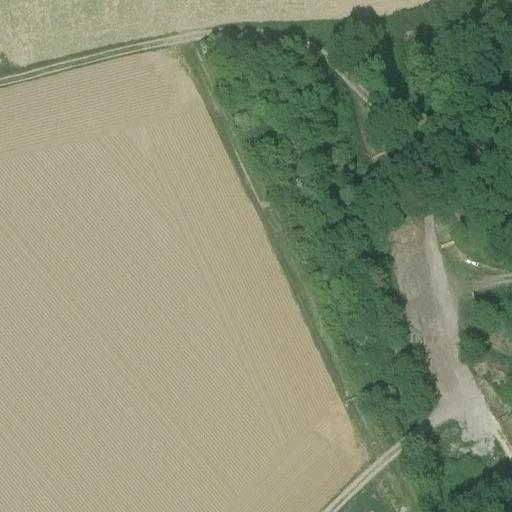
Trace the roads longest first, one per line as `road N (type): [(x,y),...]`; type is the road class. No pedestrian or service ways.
road 1 (track): [(464,401),(405,128),(297,42),(228,34),(0,86)]
road 2 (track): [(337,511),(464,401)]
